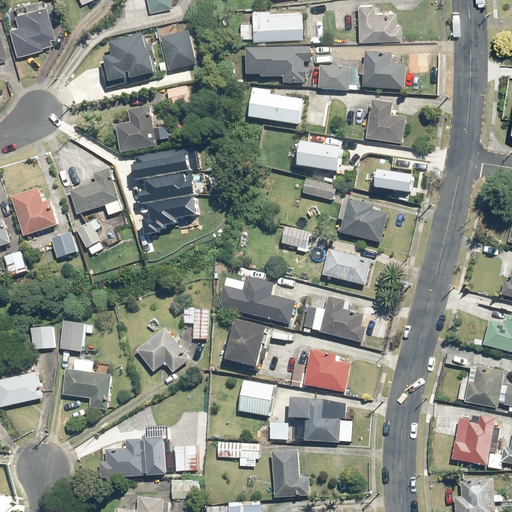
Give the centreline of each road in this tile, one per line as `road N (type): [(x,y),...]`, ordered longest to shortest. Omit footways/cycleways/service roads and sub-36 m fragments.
road 1 (tertiary): [(403,511),(405,410),(466,159)]
road 2 (tertiary): [(466,159),(471,0)]
